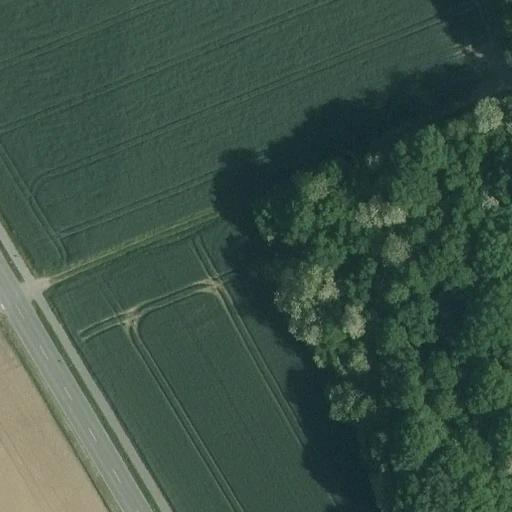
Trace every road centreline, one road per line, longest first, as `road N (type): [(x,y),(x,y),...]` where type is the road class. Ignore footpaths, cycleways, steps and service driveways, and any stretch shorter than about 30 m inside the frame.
road 1 (track): [(511,110),(34,287)]
road 2 (secondary): [(10,297),(136,511)]
